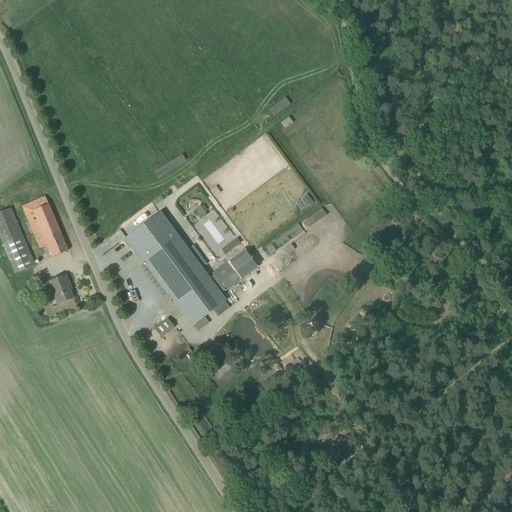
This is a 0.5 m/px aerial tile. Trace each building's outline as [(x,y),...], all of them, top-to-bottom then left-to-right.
[(162,166),(165,172),(175,166),(172,160),(162,166)] [(68,251),(45,197),(22,208),(40,250),(47,247),(52,258),(68,251)] [(0,212),(0,239),(15,274),(34,266),(11,208),(0,212)] [(209,279),(160,212),(124,239),(143,264),(144,262),(192,327),(226,301),(220,293),(223,290),(224,291),(225,291),(258,267),(244,249),(212,273),(213,275),(209,279)] [(312,215),(304,220),(307,225),(314,220),(312,215)] [(297,224),(261,248),(267,257),(303,232),(297,224)] [(34,288),(46,284),(42,276),(31,281),(34,288)] [(58,305),(73,299),(68,286),(69,285),(66,276),(49,282),(58,305)] [(161,337),(169,331),(174,327),(167,319),(154,329),(161,337)]
